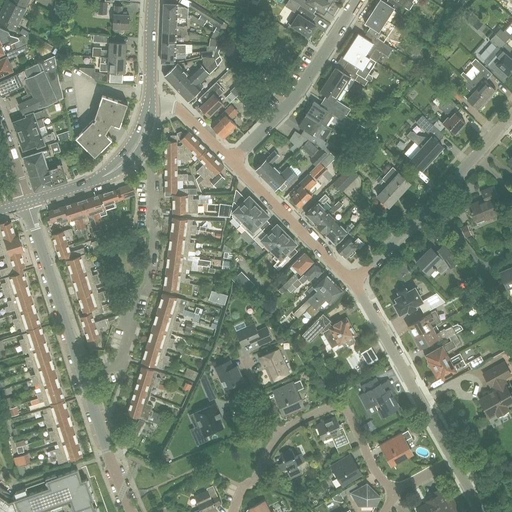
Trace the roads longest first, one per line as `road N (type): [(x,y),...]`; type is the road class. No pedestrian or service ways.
road 1 (residential): [(82,376),(117,364),(132,294),(145,286),(151,173),(134,152)]
road 2 (residential): [(354,281),(511,116)]
road 3 (residential): [(231,162),(297,93),(357,0)]
road 4 (unclassified): [(454,460),(354,281)]
road 5 (unclassified): [(82,376),(24,202)]
road 6 (residential): [(279,434),(335,404),(346,409),(373,468),(396,491)]
road 7 (unclassified): [(354,281),(231,162)]
road 8 (unclassified): [(131,511),(82,376)]
road 9 (secondary): [(24,202),(108,175),(134,152)]
